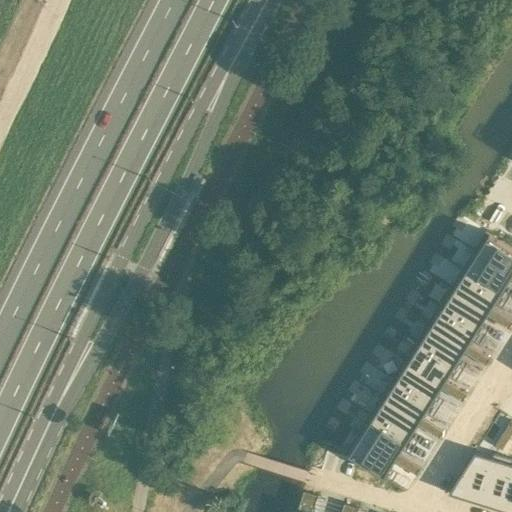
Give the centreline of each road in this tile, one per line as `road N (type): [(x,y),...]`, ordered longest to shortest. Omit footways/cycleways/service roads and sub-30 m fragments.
road 1 (primary): [(0,432),(215,0)]
road 2 (primary): [(177,0),(0,356)]
road 3 (residential): [(511,347),(415,508)]
